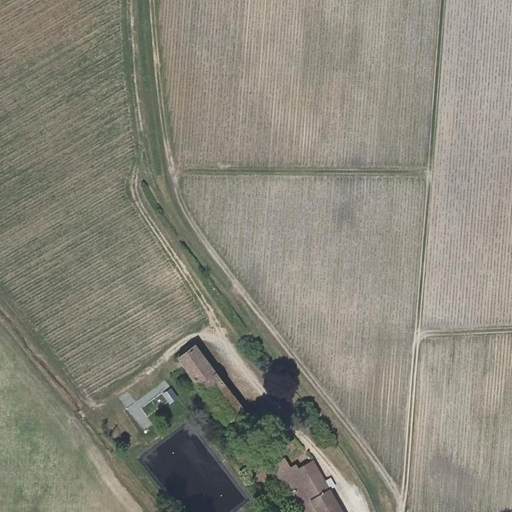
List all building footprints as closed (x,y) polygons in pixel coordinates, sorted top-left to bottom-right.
[(188,262),(181,266),(185,271),(191,267),(188,262)] [(179,267),(172,272),(180,281),(186,276),(179,267)] [(194,346),(178,358),(227,424),(242,412),(194,346)] [(251,440),(239,446),(245,457),(257,451),(251,440)] [(239,448),(233,451),(239,463),(245,460),(239,448)] [(283,459),(272,466),(300,511),(340,511),(311,461),(292,473),(283,459)]
